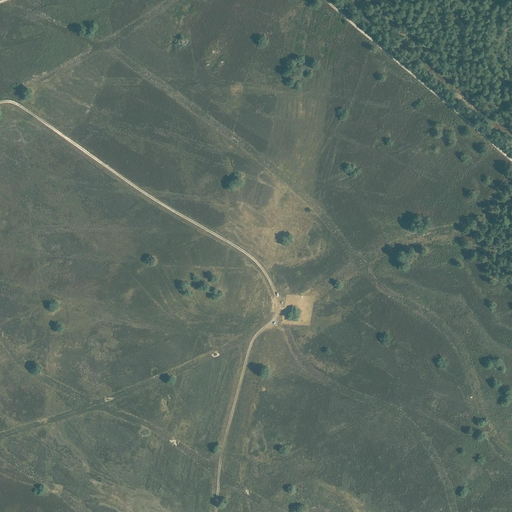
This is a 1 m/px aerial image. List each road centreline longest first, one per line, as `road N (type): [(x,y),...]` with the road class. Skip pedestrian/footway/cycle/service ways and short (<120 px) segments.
road 1 (track): [(0,102),(16,104),(250,256),(276,293),(275,319),(247,355),(221,455),(216,511)]
road 2 (track): [(511,160),(324,0)]
